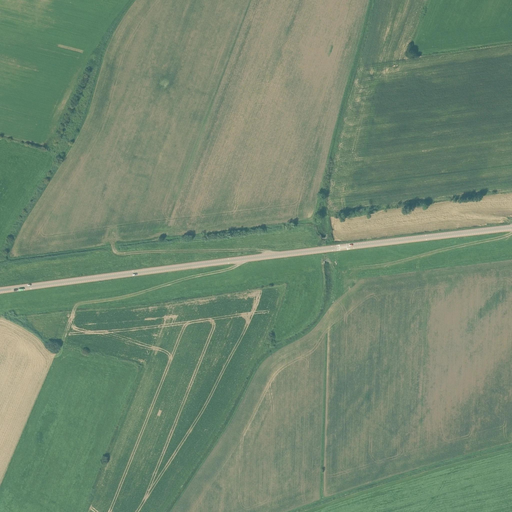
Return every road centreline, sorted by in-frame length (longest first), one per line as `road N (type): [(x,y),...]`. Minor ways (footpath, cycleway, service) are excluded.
road 1 (secondary): [(0,291),(511,228)]
road 2 (unknown): [(243,260),(229,270),(74,305)]
road 3 (unknown): [(275,256),(111,251)]
